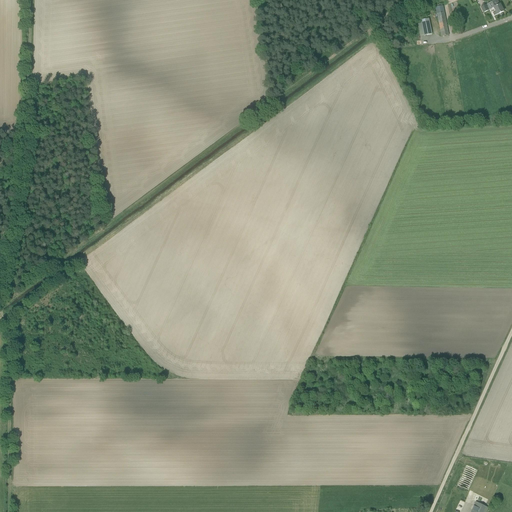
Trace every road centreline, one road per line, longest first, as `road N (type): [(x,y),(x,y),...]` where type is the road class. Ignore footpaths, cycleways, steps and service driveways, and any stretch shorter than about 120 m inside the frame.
road 1 (track): [(412,0),(0,311)]
road 2 (track): [(0,311),(24,157),(29,0)]
road 3 (track): [(511,331),(431,511)]
road 4 (track): [(4,316),(8,511)]
